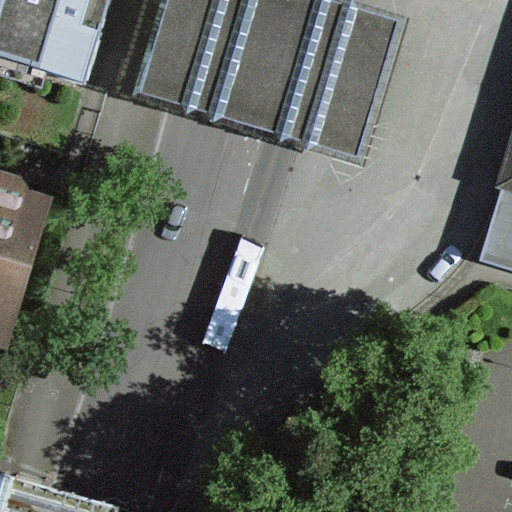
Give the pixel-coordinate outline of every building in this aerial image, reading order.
[(108,0),(0,0),(0,57),(83,83),(108,0)] [(363,168),(409,17),(354,0),(161,0),(132,97),(363,168)] [(0,338),(9,341),(50,209),(21,200),(17,190),(0,184),(0,338)] [(511,256),(511,209),(499,252),(511,256)] [(103,511),(0,483),(0,511),(103,511)]
